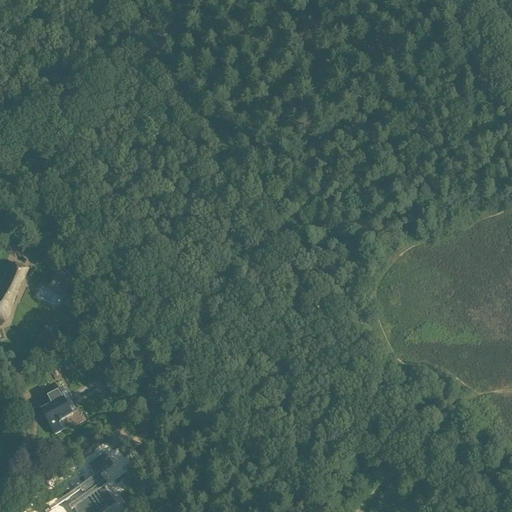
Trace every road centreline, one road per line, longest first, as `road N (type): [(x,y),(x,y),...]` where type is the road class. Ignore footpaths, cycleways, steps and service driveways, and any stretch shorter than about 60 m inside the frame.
road 1 (track): [(0,195),(61,260),(169,344),(338,508),(425,412)]
road 2 (track): [(404,431),(117,82)]
road 3 (track): [(425,412),(254,188)]
road 4 (track): [(254,188),(484,42)]
road 5 (unclassified): [(0,161),(117,82),(200,0)]
road 6 (track): [(254,188),(146,54)]
road 7 (track): [(425,412),(506,511)]
